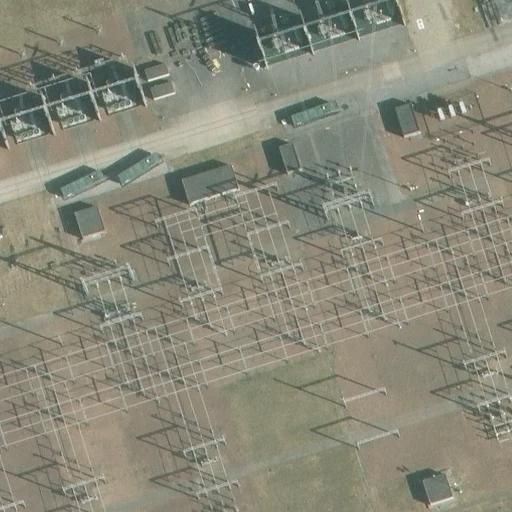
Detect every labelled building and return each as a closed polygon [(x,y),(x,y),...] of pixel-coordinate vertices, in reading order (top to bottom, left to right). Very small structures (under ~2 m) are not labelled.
[(420,21),(399,25),(401,38),(423,34),(420,21)] [(165,65),(145,72),(148,82),(169,76),(165,65)] [(174,94),(171,84),(150,90),(154,101),(174,94)] [(394,111),(403,139),(420,134),(411,106),(394,111)] [(293,145),(279,150),(287,175),(301,170),(293,145)] [(238,191),(231,169),(181,184),(188,207),(238,191)] [(104,232),(97,208),(74,215),(82,239),(104,232)] [(445,475),(423,482),(430,505),(452,498),(445,475)]
